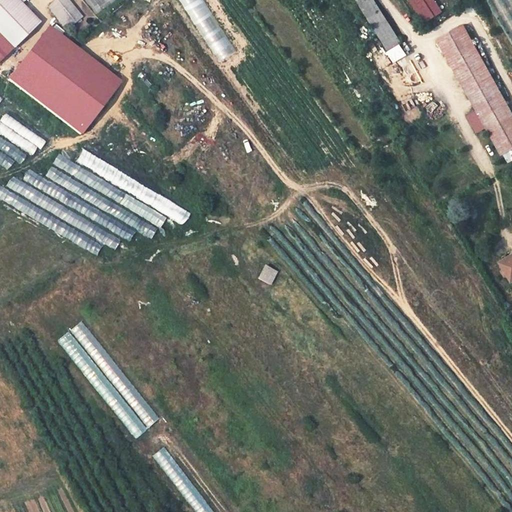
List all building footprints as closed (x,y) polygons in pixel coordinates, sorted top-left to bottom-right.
[(40,22),(17,0),(0,0),(0,36),(12,49),(40,22)] [(66,30),(82,18),(67,0),(57,0),(48,8),(66,30)] [(371,0),(356,0),(368,18),(379,11),(371,0)] [(408,0),(423,23),(442,12),(434,0),(408,0)] [(389,53),(400,46),(379,11),(368,18),(389,53)] [(122,81),(50,26),(10,80),(82,134),(122,81)] [(496,82),(465,26),(440,40),(471,95),(496,82)] [(0,61),(12,49),(0,36),(0,61)] [(503,154),(511,148),(511,115),(507,106),(509,105),(496,82),(471,95),(503,154)] [(511,256),(503,262),(506,267),(503,271),(506,276),(510,275),(511,278),(511,256)] [(269,285),(276,272),(263,265),(256,278),(269,285)]
